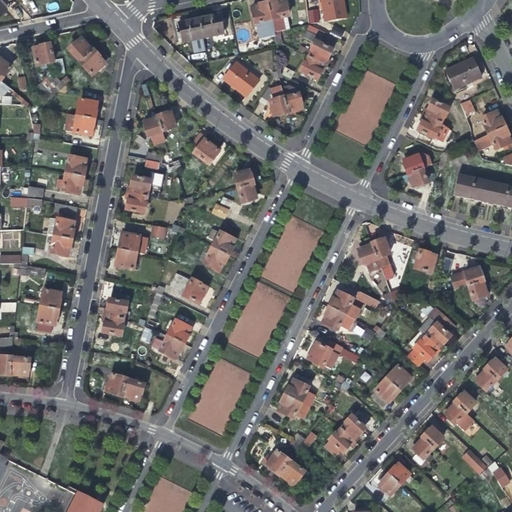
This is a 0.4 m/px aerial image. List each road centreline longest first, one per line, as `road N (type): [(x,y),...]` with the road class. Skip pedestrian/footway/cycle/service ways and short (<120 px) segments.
road 1 (residential): [(64,406),(128,68),(140,49)]
road 2 (residential): [(297,165),(161,436)]
road 3 (residential): [(224,467),(359,199)]
road 4 (residential): [(511,304),(322,511)]
road 5 (residential): [(140,49),(240,132),(297,165)]
road 6 (residential): [(359,199),(434,44)]
road 7 (residential): [(373,11),(297,165)]
road 8 (residential): [(359,199),(511,246)]
